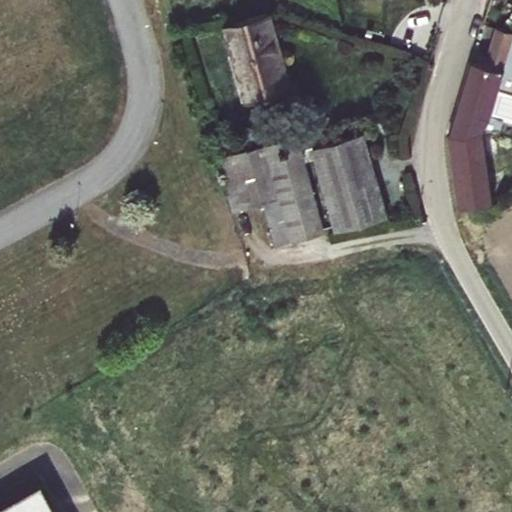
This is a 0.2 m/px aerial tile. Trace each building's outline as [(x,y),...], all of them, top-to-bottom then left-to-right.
[(176,0),(180,14),(239,0),(176,0)] [(266,14),(223,26),(231,55),(226,56),(238,98),(244,100),(280,90),(272,61),(278,60),(266,14)] [(511,30),(496,26),(484,63),(511,70),(511,30)] [(286,88),(278,60),(272,61),(280,90),(286,88)] [(460,205),(493,198),(482,128),(495,126),(498,117),(488,112),(495,89),(511,93),(511,91),(511,70),(484,63),(472,60),(450,131),(460,205)] [(488,112),(498,117),(511,121),(511,93),(495,89),(488,112)] [(363,132),(311,147),(333,228),(385,214),(363,132)] [(217,158),(230,210),(261,202),(273,245),(321,232),(293,136),(217,158)]
